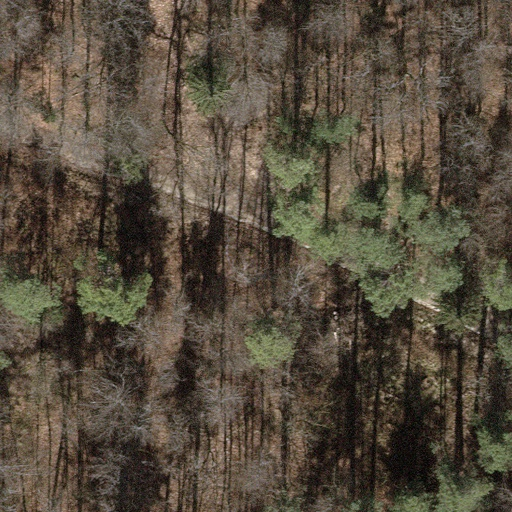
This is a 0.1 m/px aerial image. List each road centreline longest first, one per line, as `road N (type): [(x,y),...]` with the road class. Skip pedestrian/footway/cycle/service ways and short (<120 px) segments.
road 1 (track): [(0,114),(230,202),(511,371)]
road 2 (track): [(162,0),(230,202)]
